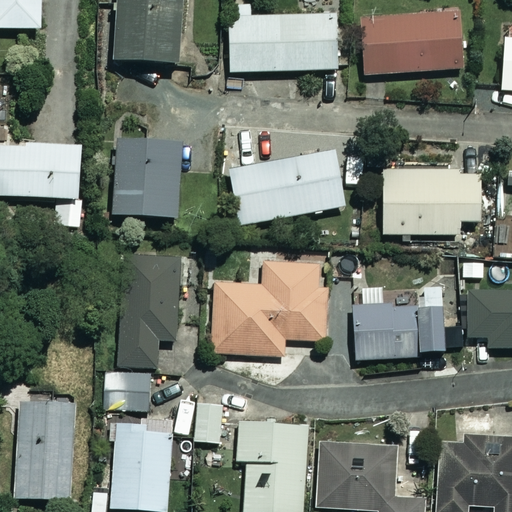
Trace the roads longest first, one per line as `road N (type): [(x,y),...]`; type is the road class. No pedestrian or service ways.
road 1 (residential): [(204,113),(511,131)]
road 2 (residential): [(213,377),(274,398),(329,402),(511,383)]
